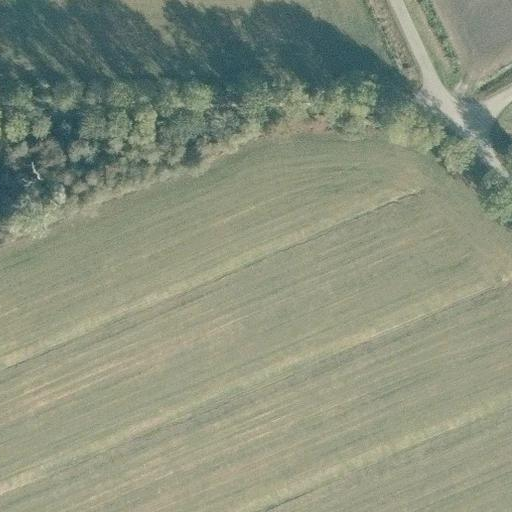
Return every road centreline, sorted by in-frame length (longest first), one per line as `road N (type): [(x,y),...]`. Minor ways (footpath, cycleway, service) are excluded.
road 1 (track): [(0,119),(405,110),(444,96)]
road 2 (residential): [(511,176),(444,96),(398,0)]
